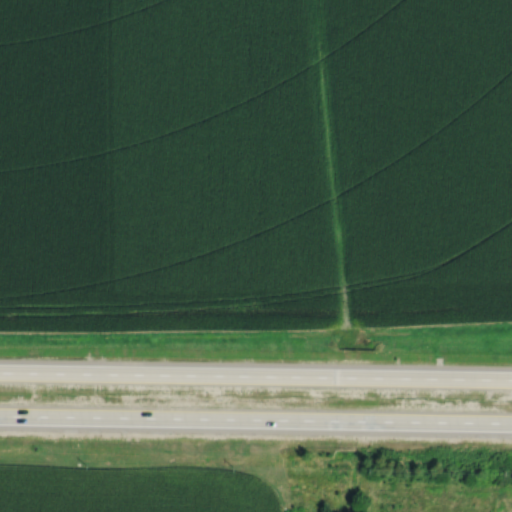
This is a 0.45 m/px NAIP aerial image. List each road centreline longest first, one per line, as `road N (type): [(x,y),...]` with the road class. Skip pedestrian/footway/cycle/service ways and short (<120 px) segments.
road 1 (trunk): [(511,378),(0,371)]
road 2 (trunk): [(0,415),(511,422)]
